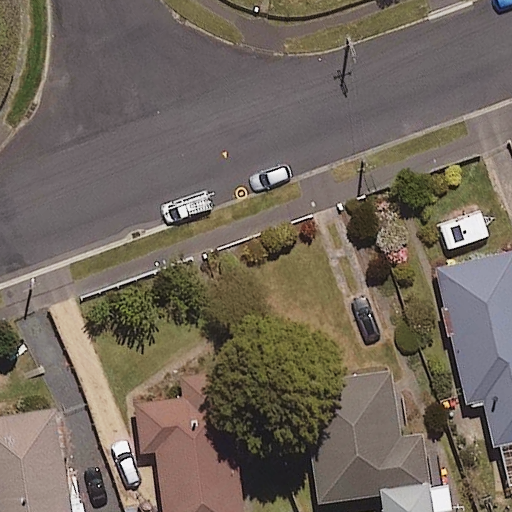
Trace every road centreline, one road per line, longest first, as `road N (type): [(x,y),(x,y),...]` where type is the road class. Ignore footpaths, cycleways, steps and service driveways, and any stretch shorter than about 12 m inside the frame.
road 1 (residential): [(172,153),(511,26)]
road 2 (residential): [(0,211),(172,153)]
road 3 (residential): [(115,0),(172,153)]
